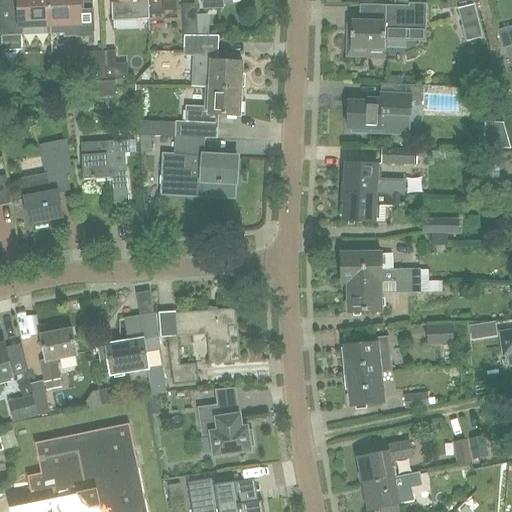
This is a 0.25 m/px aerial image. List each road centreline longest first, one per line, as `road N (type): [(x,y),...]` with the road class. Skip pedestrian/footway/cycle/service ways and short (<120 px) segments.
road 1 (residential): [(0,289),(72,274),(287,260)]
road 2 (residential): [(287,260),(297,0)]
road 3 (residential): [(313,511),(287,260)]
road 4 (track): [(511,397),(300,440)]
